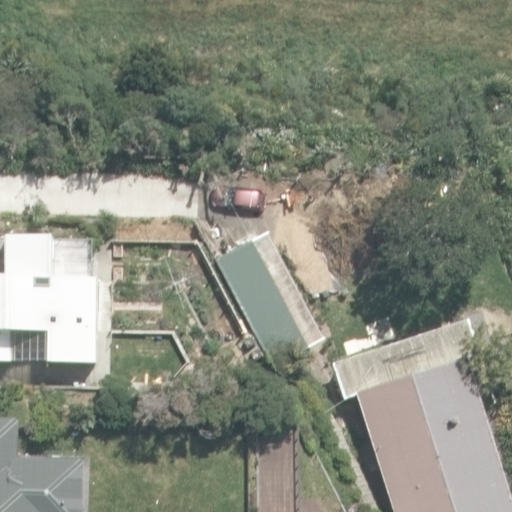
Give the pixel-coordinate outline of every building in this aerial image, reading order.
[(0,354),(11,355),(12,328),(47,328),(46,357),(94,358),(95,272),(51,272),(51,234),(6,233),(5,271),(0,270),(0,354)] [(229,271),(278,361),(310,348),(259,253),(229,271)] [(511,511),(511,485),(472,361),(483,357),(471,320),(339,362),(351,399),(362,396),(398,511),(511,511)] [(21,418),(21,429),(36,430),(37,412),(13,411),(13,418),(21,418)] [(81,438),(168,441),(170,417),(84,412),(81,438)] [(0,511),(85,511),(87,460),(19,458),(20,420),(0,419),(0,511)]
